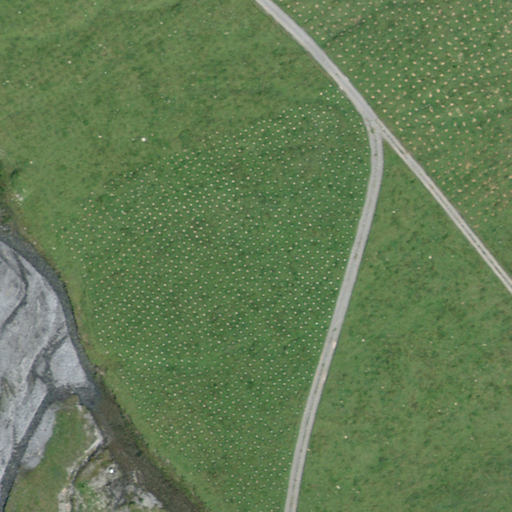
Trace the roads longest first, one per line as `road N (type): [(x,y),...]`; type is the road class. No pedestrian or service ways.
road 1 (track): [(366,116),(378,149),(376,192),(292,511)]
road 2 (track): [(259,0),(309,47),(511,291)]
